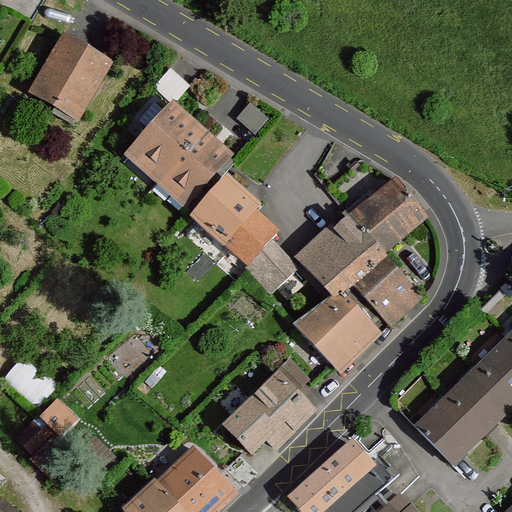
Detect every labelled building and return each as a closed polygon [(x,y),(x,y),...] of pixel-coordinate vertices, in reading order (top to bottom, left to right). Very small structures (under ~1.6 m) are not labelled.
[(69,37),(35,95),(82,123),(116,65),(69,37)] [(256,105),(241,121),(260,137),(274,121),(256,105)] [(177,107),(132,159),(193,211),(237,159),(177,107)] [(252,271),(274,294),(302,269),(276,242),(283,234),(261,214),(266,208),(233,180),(197,221),(254,268),(252,271)] [(341,303),(349,297),(362,289),(396,328),(426,302),(388,257),(432,220),(402,184),(355,222),(350,217),(302,261),(341,303)] [(301,328),(345,374),(384,337),(349,297),(341,303),(301,328)] [(511,342),(420,433),(453,467),(511,408),(511,342)] [(9,375),(42,404),(61,384),(27,354),(9,375)] [(294,363),(283,374),(303,393),(313,382),(294,363)] [(282,376),(229,428),(254,453),(268,439),(278,449),(316,410),(282,376)] [(77,417),(60,403),(44,422),(61,436),(77,417)] [(40,420),(20,440),(36,457),(56,437),(40,420)] [(58,437),(34,462),(59,485),(82,460),(58,437)] [(350,441),(287,497),(300,511),(350,511),(388,478),(374,462),(371,464),(350,441)] [(161,486),(132,511),(221,511),(239,496),(200,454),(163,488),(161,486)] [(418,511),(405,497),(389,511),(418,511)]
